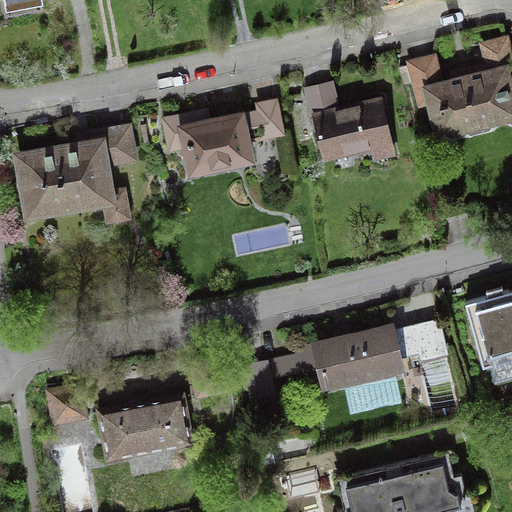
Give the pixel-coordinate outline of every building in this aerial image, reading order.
[(435,50),(406,58),(417,109),(427,107),(436,143),(511,125),(511,47),(509,37),(479,44),(483,61),(463,67),(442,73),(435,50)] [(333,82),(304,88),(323,164),(371,153),(373,162),(396,157),(382,98),(361,103),(339,108),(333,82)] [(207,109),(161,118),(168,153),(181,151),(187,179),(255,166),(250,143),(285,137),(278,100),(223,111),(208,114),(207,109)] [(56,146),(11,153),(23,224),(103,211),(105,225),(131,221),(125,187),(113,189),(109,167),(139,162),(133,123),(97,129),(98,139),(56,146)] [(511,287),(465,301),(483,363),(511,355),(511,287)] [(318,343),(323,365),(321,365),(325,380),(399,363),(394,340),(416,335),(421,357),(434,354),(446,351),(438,319),(426,322),(391,330),(390,326),(354,334),(318,343)] [(266,361),(269,377),(321,365),(323,365),(318,343),(298,347),(296,355),(266,361)] [(195,378),(198,393),(228,387),(222,357),(192,363),(195,378)] [(256,363),(247,365),(255,399),(273,395),(269,377),(266,361),(256,363)] [(85,414),(79,384),(50,390),(55,420),(70,417),(85,414)] [(103,408),(100,408),(100,411),(100,412),(101,412),(108,451),(108,452),(108,455),(112,455),(112,454),(132,450),(133,452),(166,445),(166,444),(187,440),(187,441),(190,440),(190,436),(189,436),(182,397),(183,397),(182,396),(182,393),(178,394),(154,399),(154,397),(143,399),(132,401),(132,403),(103,408)] [(448,449),(337,476),(345,506),(337,508),(338,511),(446,511),(447,511),(470,506),(461,470),(454,472),(448,449)]
